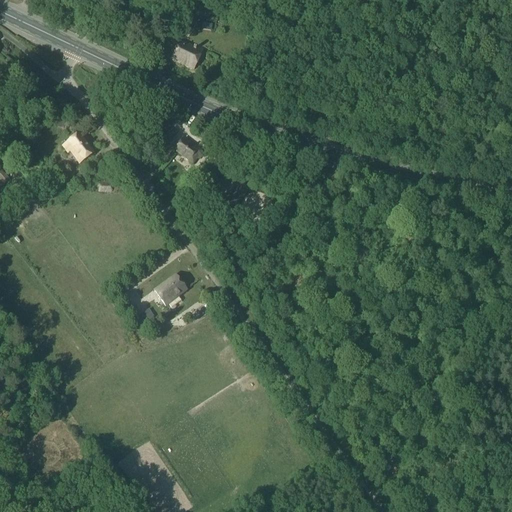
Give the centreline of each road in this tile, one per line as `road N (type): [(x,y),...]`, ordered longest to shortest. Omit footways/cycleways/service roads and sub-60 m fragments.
road 1 (primary): [(511,196),(313,149),(79,49)]
road 2 (unclassified): [(219,287),(60,78),(79,49)]
